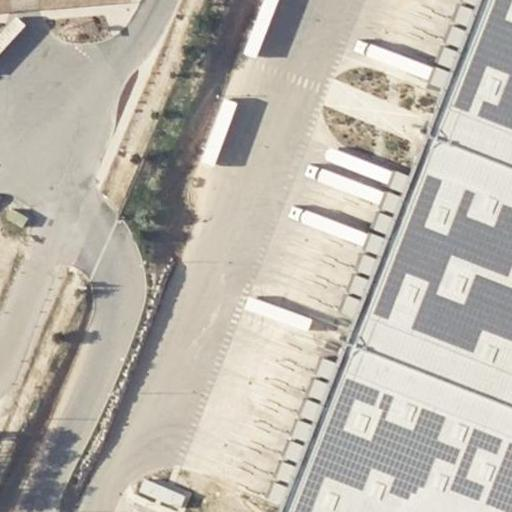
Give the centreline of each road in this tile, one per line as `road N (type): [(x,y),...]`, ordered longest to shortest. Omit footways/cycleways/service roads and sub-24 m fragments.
road 1 (unclassified): [(53,173),(62,205),(0,372)]
road 2 (unclassified): [(162,0),(135,44),(76,89)]
